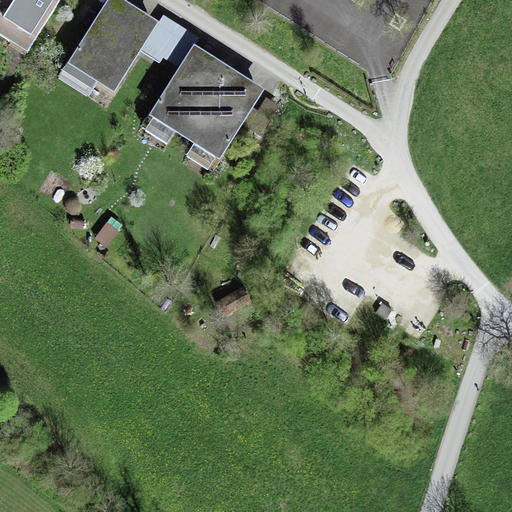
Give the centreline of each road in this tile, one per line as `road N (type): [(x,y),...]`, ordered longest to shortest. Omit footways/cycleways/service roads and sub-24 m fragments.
road 1 (residential): [(501,312),(431,511)]
road 2 (residential): [(501,312),(462,268),(385,138)]
road 3 (unclassified): [(385,138),(389,111),(454,0)]
